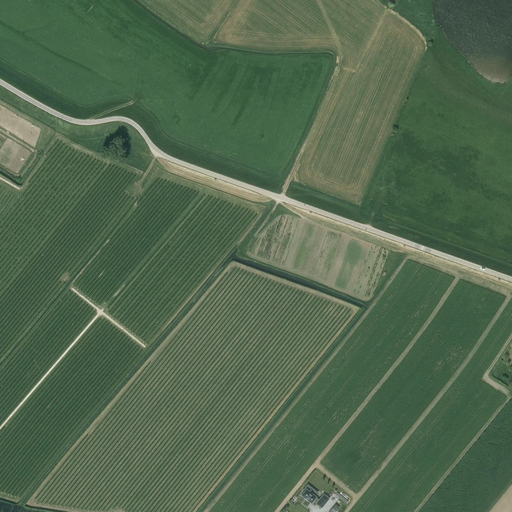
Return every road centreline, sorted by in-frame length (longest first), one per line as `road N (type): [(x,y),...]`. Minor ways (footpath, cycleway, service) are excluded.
road 1 (unclassified): [(511,279),(169,158),(122,118),(75,121),(0,81)]
road 2 (track): [(0,429),(100,312),(71,288)]
road 3 (track): [(343,55),(280,198)]
